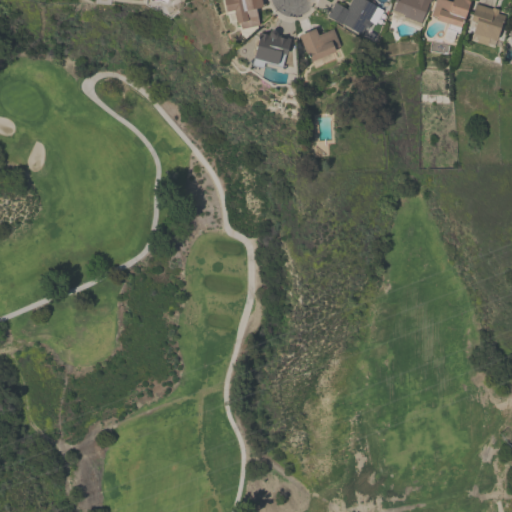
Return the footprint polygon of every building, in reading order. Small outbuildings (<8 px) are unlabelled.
[(254,7),(258,24),(240,28),(238,22),(235,22),(235,20),(233,21),(231,12),(224,14),(220,0),(259,0),(261,6),(254,7)] [(333,2),(345,8),(349,0),(364,0),(381,9),(374,22),(371,20),(370,20),(369,21),(370,22),(366,28),(364,27),(359,34),(326,15),(333,2)] [(427,0),(419,23),(402,16),(403,14),(391,10),(394,0),(427,0)] [(429,15),(433,0),(447,0),(451,1),(451,0),(467,0),(457,32),(445,28),(446,25),(436,21),(436,20),(434,19),(435,16),(429,15)] [(494,40),(487,38),(485,45),(475,42),(478,35),(470,32),(474,21),(468,19),(474,3),(489,7),(489,6),(497,9),(496,13),(502,15),(494,40)] [(331,28),(339,46),(333,48),(334,51),(318,57),(321,65),(313,68),(311,61),(310,62),(307,54),(305,55),(297,35),(314,28),(316,34),(331,28)] [(250,65),(259,32),(267,34),(267,32),(268,31),(269,30),(271,29),(273,29),(274,30),(275,30),(276,32),(276,33),(276,34),(289,37),(285,54),(284,54),(280,66),(263,62),(261,67),(250,65)] [(447,54),(448,44),(431,41),(430,51),(447,54)]
